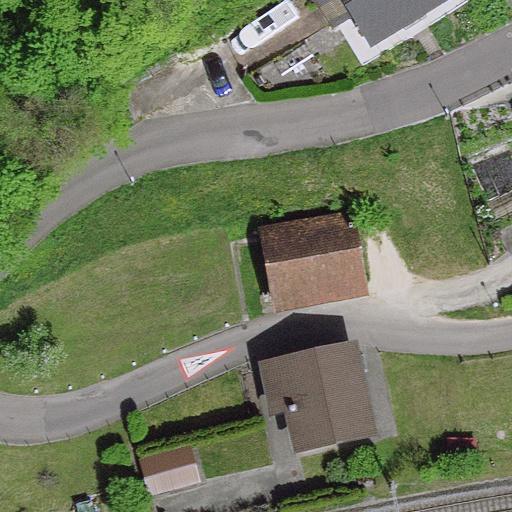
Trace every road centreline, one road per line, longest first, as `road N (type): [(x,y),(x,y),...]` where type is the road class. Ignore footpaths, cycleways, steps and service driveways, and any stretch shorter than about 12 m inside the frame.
road 1 (residential): [(511,52),(357,116),(164,146),(107,169),(0,246)]
road 2 (residential): [(0,421),(67,427),(257,350),(337,335),(441,352),(511,347)]
